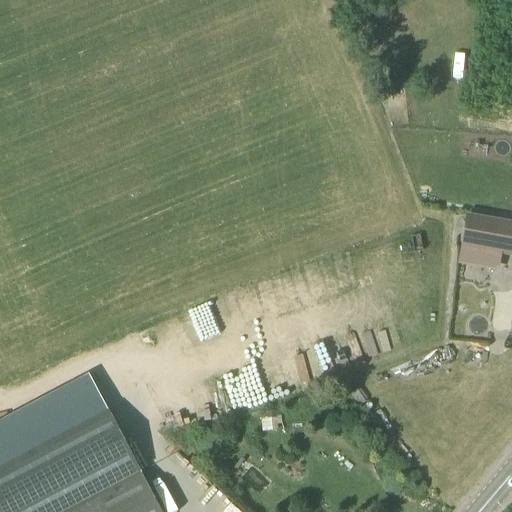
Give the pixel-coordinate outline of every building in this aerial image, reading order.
[(511,222),(469,215),(464,247),(511,255),(511,222)] [(0,471),(68,435),(109,413),(89,375),(0,422),(0,471)] [(267,419),(262,420),(263,432),(278,430),(278,424),(282,424),(281,418),(281,412),(276,412),(267,413),(267,419)] [(64,511),(98,494),(68,435),(0,471),(0,511),(64,511)] [(107,511),(98,494),(64,511),(107,511)]
